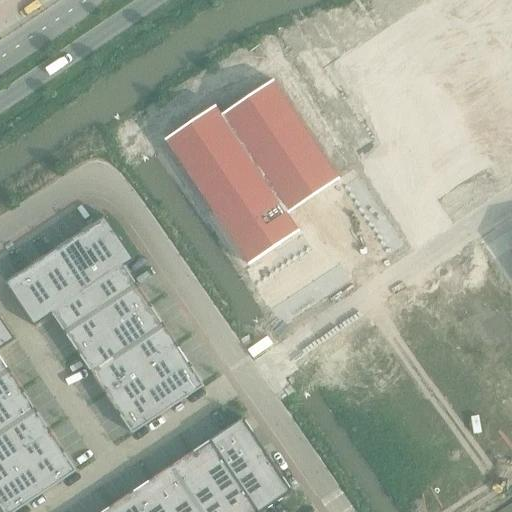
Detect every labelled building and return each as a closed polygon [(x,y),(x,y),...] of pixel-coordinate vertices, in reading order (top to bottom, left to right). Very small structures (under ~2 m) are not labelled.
[(511,0),(446,0),(442,3),(455,22),(472,11),(511,70),(511,0)] [(398,23),(342,60),(436,200),(492,163),(398,23)] [(167,140),(165,141),(249,266),(251,265),(298,233),(299,233),(300,232),(289,215),(291,214),(290,213),(339,181),(341,180),(274,81),(272,82),(273,83),(224,115),(222,116),(216,107),(214,108),(215,108),(167,140)] [(80,234),(108,277),(124,266),(125,267),(135,261),(106,217),(80,234)] [(80,234),(55,250),(84,293),(108,277),(80,234)] [(84,293),(55,250),(31,266),(59,309),(84,293)] [(31,266),(5,284),(35,327),(53,315),(52,314),(59,309),(31,266)] [(84,293),(97,313),(138,286),(125,267),(124,266),(108,277),(84,293)] [(97,313),(111,333),(151,306),(138,286),(97,313)] [(361,350),(403,411),(404,410),(415,426),(414,427),(416,430),(417,430),(460,400),(504,370),(505,370),(502,366),(501,367),(490,351),(491,350),(449,289),(450,293),(433,305),(425,310),(409,322),(405,319),(404,320),(406,324),(389,335),(381,341),(365,352),(361,350)] [(59,309),(52,314),(53,315),(66,334),(97,313),(84,293),(59,309)] [(111,333),(124,353),(164,326),(151,306),(111,333)] [(97,313),(66,334),(79,354),(111,333),(97,313)] [(0,316),(0,350),(16,340),(0,316)] [(124,353),(137,373),(178,346),(164,326),(124,353)] [(111,333),(79,354),(92,374),(124,353),(111,333)] [(137,373),(151,393),(191,366),(178,346),(137,373)] [(124,353),(92,374),(106,394),(137,373),(124,353)] [(0,377),(10,371),(0,356),(0,377)] [(151,393),(164,413),(205,387),(191,366),(151,393)] [(511,382),(504,370),(460,400),(474,420),(511,393),(511,382)] [(10,371),(0,377),(0,406),(23,391),(10,371)] [(137,373),(106,394),(119,414),(151,393),(137,373)] [(23,391),(0,406),(0,424),(5,432),(36,411),(23,391)] [(151,393),(119,414),(133,434),(164,413),(151,393)] [(511,393),(474,420),(487,440),(511,422),(511,393)] [(460,400),(417,430),(429,446),(428,447),(430,450),(431,450),(474,420),(460,400)] [(36,411),(5,432),(18,452),(50,431),(36,411)] [(235,475),(267,454),(263,448),(252,431),(245,420),(243,418),(230,427),(211,440),(235,475)] [(474,420),(431,450),(445,469),(487,440),(474,420)] [(511,422),(487,440),(501,460),(511,452),(511,422)] [(50,431),(18,452),(32,472),(63,451),(50,431)] [(5,432),(0,435),(0,464),(18,452),(5,432)] [(235,475),(211,440),(191,453),(218,494),(238,480),(235,475)] [(487,440),(445,469),(456,486),(455,486),(457,490),(458,489),(501,460),(487,440)] [(63,451),(32,472),(45,493),(77,472),(63,451)] [(18,452),(0,464),(0,493),(32,472),(18,452)] [(511,452),(501,460),(511,475),(511,452)] [(218,494),(191,453),(171,466),(198,507),(218,494)] [(292,491),(284,479),(273,463),(267,454),(235,475),(238,480),(259,511),(263,511),(279,501),(293,493),(292,491)] [(511,475),(501,460),(458,489),(470,506),(469,506),(470,509),(511,479),(511,475)] [(190,511),(198,507),(171,466),(151,480),(172,511),(190,511)] [(32,472),(0,493),(0,505),(4,511),(16,511),(45,493),(32,472)] [(172,511),(151,480),(131,493),(143,511),(172,511)] [(259,511),(238,480),(218,494),(230,511),(259,511)] [(143,511),(131,493),(111,507),(115,511),(143,511)] [(230,511),(218,494),(198,507),(201,511),(230,511)]
